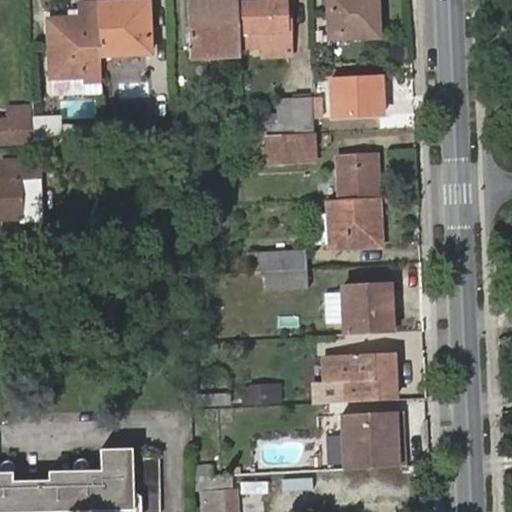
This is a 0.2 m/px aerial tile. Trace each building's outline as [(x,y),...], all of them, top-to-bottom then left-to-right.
[(239,48),(236,0),(186,0),(191,59),(240,57),(239,48)] [(284,0),(236,0),(239,48),(288,46),(284,0)] [(325,0),(328,39),(376,36),(374,0),(325,0)] [(145,2),(97,5),(100,57),(149,53),(145,2)] [(100,57),(97,5),(80,6),(80,20),(48,23),(51,79),(84,77),(84,85),(102,83),(100,57)] [(330,81),(332,119),(380,117),(377,78),(330,81)] [(314,135),(311,103),(294,104),(296,136),(314,135)] [(82,123),(64,125),(65,141),(83,140),(82,123)] [(315,161),(314,135),(296,136),(282,137),(283,163),(315,161)] [(337,160),(339,201),(377,199),(375,158),(337,160)] [(0,178),(0,220),(12,220),(12,225),(41,224),(39,163),(5,165),(5,179),(0,178)] [(339,201),(329,202),(331,249),(380,247),(377,199),(339,201)] [(264,252),(265,273),(305,270),(304,250),(264,252)] [(249,253),(250,274),(265,273),(264,252),(249,253)] [(306,291),(305,270),(265,273),(266,294),(306,291)] [(341,289),(343,337),(390,334),(387,286),(341,289)] [(345,407),(396,404),(394,383),(387,384),(387,372),(392,372),(391,356),(324,360),(326,388),(344,387),(345,407)] [(400,415),(340,419),(343,474),(397,471),(396,448),(402,447),(400,415)] [(0,511),(167,511),(165,461),(140,462),(139,451),(106,453),(106,489),(19,493),(0,493),(0,511)] [(347,497),(404,498),(405,478),(347,477),(347,497)] [(227,491),(226,481),(214,482),(214,492),(227,491)] [(237,491),(236,481),(226,481),(227,491),(237,491)] [(214,482),(201,483),(202,493),(214,492),(214,482)] [(209,496),(210,511),(233,511),(232,495),(209,496)]
